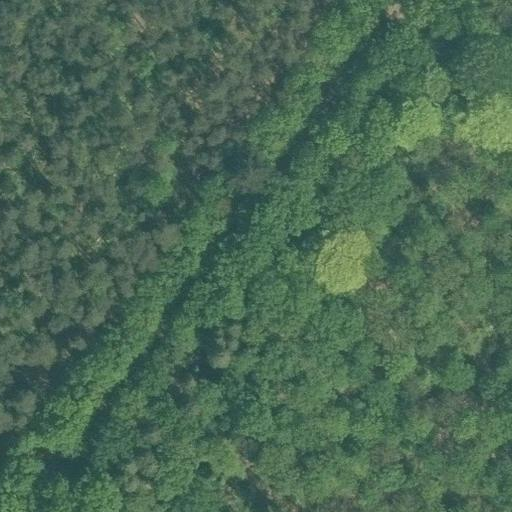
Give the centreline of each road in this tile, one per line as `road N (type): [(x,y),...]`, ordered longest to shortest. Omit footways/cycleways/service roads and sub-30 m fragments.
road 1 (track): [(132,45),(134,175),(154,217),(202,269),(396,0)]
road 2 (track): [(202,269),(330,373),(451,421),(511,464)]
